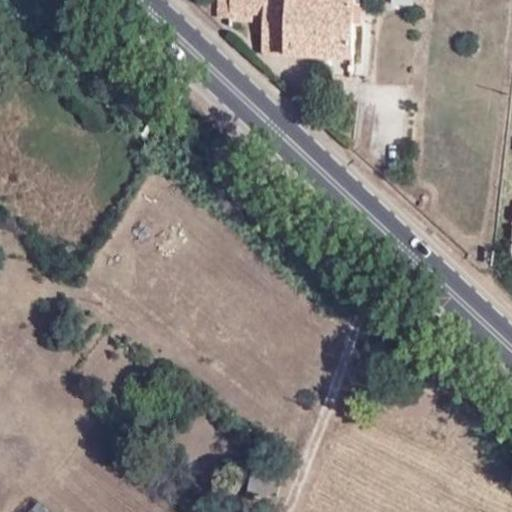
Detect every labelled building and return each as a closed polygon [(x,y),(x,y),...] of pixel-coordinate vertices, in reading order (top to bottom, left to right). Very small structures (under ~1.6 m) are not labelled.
[(220,0),(220,13),(233,14),(233,7),(233,0),(220,0)] [(233,0),(233,7),(267,9),(267,0),(233,0)] [(267,0),(267,9),(265,52),(288,53),(290,0),(267,0)] [(354,56),(355,0),(290,0),(288,53),(318,55),(354,56)] [(382,368),(384,352),(365,350),(363,366),(382,368)] [(382,376),(382,368),(363,366),(362,374),(382,376)] [(278,499),(285,467),(257,462),(251,492),(278,499)] [(249,511),(237,502),(230,511),(249,511)] [(43,511),(34,503),(26,511),(43,511)]
